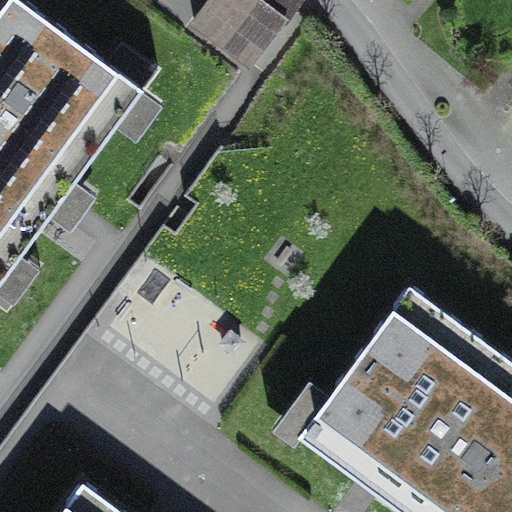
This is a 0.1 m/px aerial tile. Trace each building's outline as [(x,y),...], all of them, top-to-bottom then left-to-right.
[(0,0),(0,285),(144,88),(23,0),(0,0)] [(303,1),(301,0),(212,0),(197,21),(255,64),(303,1)] [(108,311),(144,338),(188,281),(152,253),(108,311)] [(511,511),(511,360),(412,286),(302,435),(405,511),(511,511)] [(127,511),(84,480),(61,511),(127,511)]
